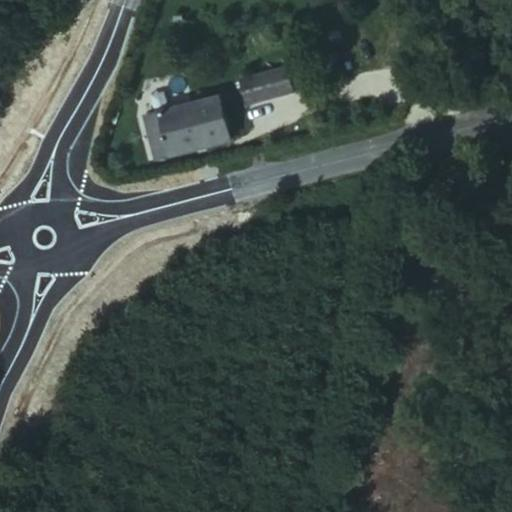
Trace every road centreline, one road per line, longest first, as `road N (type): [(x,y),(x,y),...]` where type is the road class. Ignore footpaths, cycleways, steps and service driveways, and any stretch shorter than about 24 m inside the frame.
road 1 (tertiary): [(511,117),(119,216),(75,220),(45,237)]
road 2 (tertiary): [(125,0),(50,159),(40,197),(45,237)]
road 3 (tertiary): [(45,237),(37,309),(0,389)]
